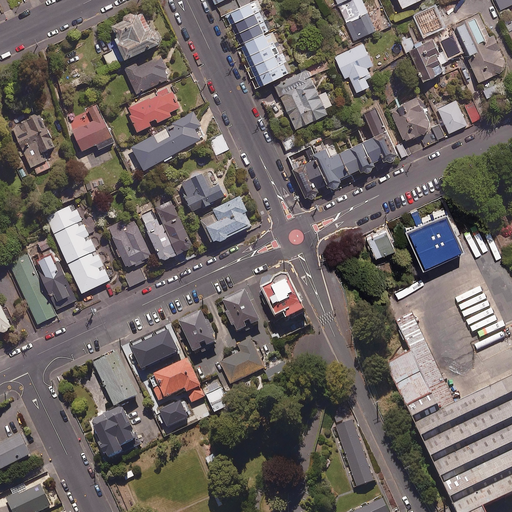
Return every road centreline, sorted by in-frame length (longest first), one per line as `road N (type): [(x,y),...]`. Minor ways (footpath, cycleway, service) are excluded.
road 1 (residential): [(417,511),(296,237)]
road 2 (residential): [(296,237),(25,361)]
road 3 (residential): [(296,237),(186,0)]
road 4 (residential): [(511,128),(296,237)]
road 5 (residential): [(25,361),(96,511)]
